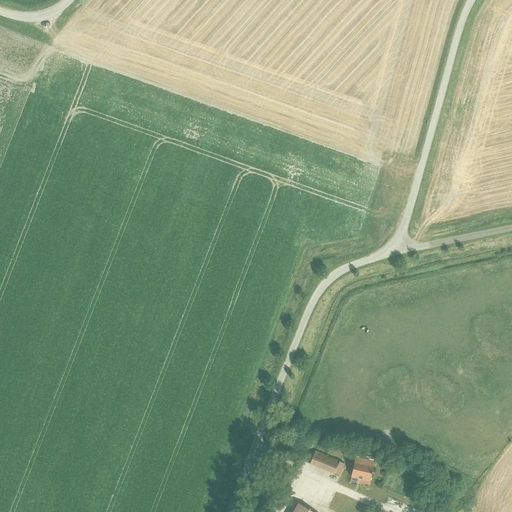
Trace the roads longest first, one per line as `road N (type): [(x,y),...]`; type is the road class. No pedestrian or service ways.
road 1 (unclassified): [(229,511),(322,286),(347,267),(400,251)]
road 2 (unclassified): [(400,251),(470,0)]
